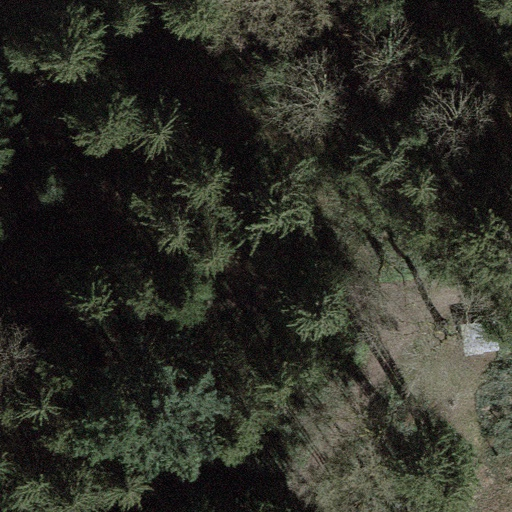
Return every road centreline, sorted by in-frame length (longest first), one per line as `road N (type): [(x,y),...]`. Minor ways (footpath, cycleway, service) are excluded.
road 1 (track): [(0,283),(121,302),(427,297),(511,271)]
road 2 (track): [(291,511),(328,472),(427,297)]
